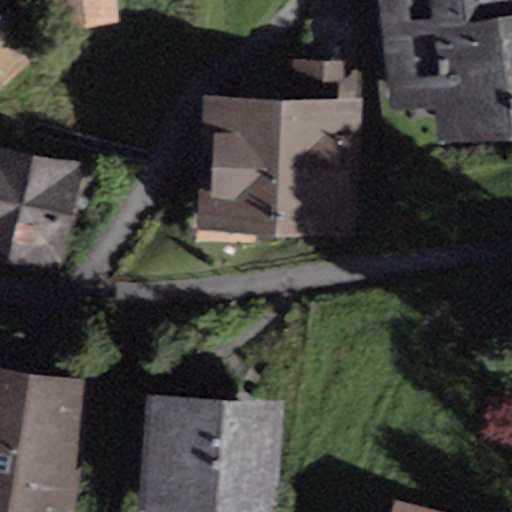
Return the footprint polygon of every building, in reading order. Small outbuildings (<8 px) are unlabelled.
[(54,0),(56,16),(114,10),(113,0),(54,0)] [(453,80),(457,114),(511,108),(511,0),(398,0),(408,85),(453,80)] [(0,72),(35,40),(0,2),(0,72)] [(252,103),(220,102),(215,208),(342,214),(347,78),(303,76),(303,82),(253,80),(252,103)] [(0,248),(50,260),(72,170),(0,152),(0,248)] [(0,495),(52,504),(70,382),(11,374),(9,384),(0,382),(0,495)] [(161,484),(258,491),(263,414),(202,410),(204,393),(168,391),(161,484)] [(439,511),(399,500),(395,511),(439,511)]
